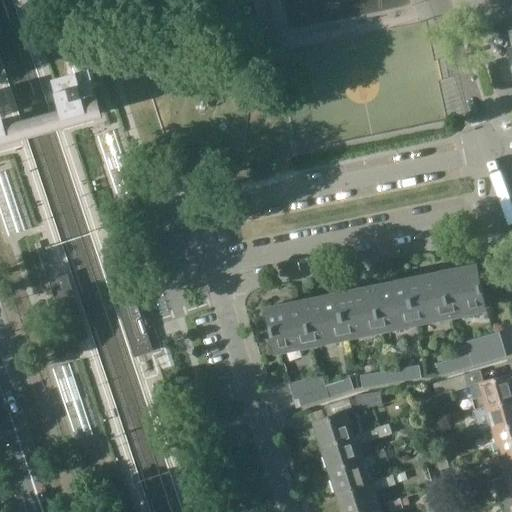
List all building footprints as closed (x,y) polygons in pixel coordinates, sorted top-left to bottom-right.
[(511,0),(501,2),(504,18),(511,16),(511,21),(510,22),(511,29),(511,31),(511,48),(511,53),(511,0)] [(416,322),(486,308),(477,265),(445,271),(445,273),(438,274),(438,273),(407,279),(416,322)] [(407,279),(377,285),(376,286),(377,287),(369,288),(369,287),(368,287),(338,293),(347,336),(416,322),(407,279)] [(153,351),(142,319),(129,280),(119,285),(142,354),(153,351)] [(268,308),(277,350),(347,336),(338,293),(307,300),(307,301),(300,303),(300,301),(268,308)] [(502,343),(499,332),(467,341),(468,345),(457,348),(459,356),(502,343)] [(459,356),(463,369),(506,356),(502,343),(459,356)] [(463,369),(459,356),(438,362),(442,375),(463,369)] [(389,371),(391,383),(421,378),(419,366),(389,371)] [(391,383),(389,371),(360,376),(362,388),(391,383)] [(291,383),(294,395),(325,385),(321,373),(291,383)] [(478,407),(484,405),(511,397),(511,375),(511,374),(478,383),(472,385),(475,395),(470,396),(474,408),(478,407)] [(469,386),(466,375),(435,384),(438,394),(469,386)] [(354,390),(349,377),(325,385),(329,398),(354,390)] [(294,395),(298,408),(329,398),(325,385),(294,395)] [(382,404),(380,392),(356,396),(358,408),(382,404)] [(493,428),(511,422),(511,397),(484,405),(488,417),(489,416),(493,428)] [(315,421),(323,446),(359,435),(362,434),(362,433),(355,410),(315,421)] [(434,420),(421,424),(423,433),(437,429),(434,420)] [(492,454),(498,452),(511,447),(511,422),(493,428),(485,431),(492,454)] [(389,425),(365,433),(368,441),(391,433),(389,425)] [(331,470),(335,468),(367,459),(359,435),(323,446),(331,470)] [(503,463),(506,474),(511,472),(511,447),(498,452),(501,464),(503,463)] [(393,450),(385,452),(387,460),(395,457),(393,450)] [(385,452),(373,456),(373,457),(374,459),(375,465),(388,461),(387,460),(385,452)] [(444,456),(436,459),(439,471),(448,469),(444,456)] [(331,470),(338,493),(374,482),(367,459),(335,468),(331,470)] [(405,472),(394,476),(396,483),(407,480),(405,472)] [(391,476),(380,479),(383,488),(393,485),(391,476)] [(455,489),(452,478),(443,481),(446,492),(455,489)] [(374,482),(338,493),(344,511),(361,511),(382,506),(374,482)] [(400,500),(388,503),(391,511),(402,508),(400,500)] [(461,511),(459,503),(450,505),(452,511),(461,511)]
